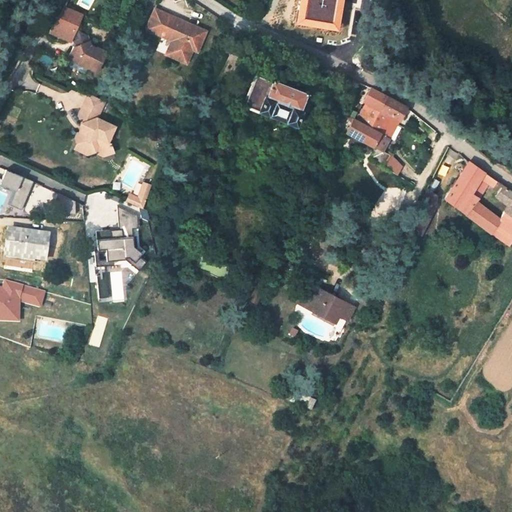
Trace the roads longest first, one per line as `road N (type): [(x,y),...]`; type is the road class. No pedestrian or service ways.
road 1 (unclassified): [(511,185),(419,107),(362,74)]
road 2 (unclassified): [(362,74),(204,0)]
road 3 (unclassified): [(0,111),(61,0)]
